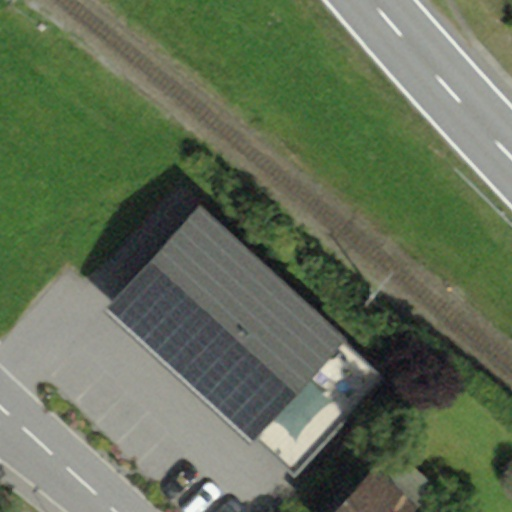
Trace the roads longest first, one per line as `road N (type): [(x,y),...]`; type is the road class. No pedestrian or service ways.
road 1 (primary): [(511,145),(380,0)]
road 2 (tertiary): [(0,412),(104,511)]
